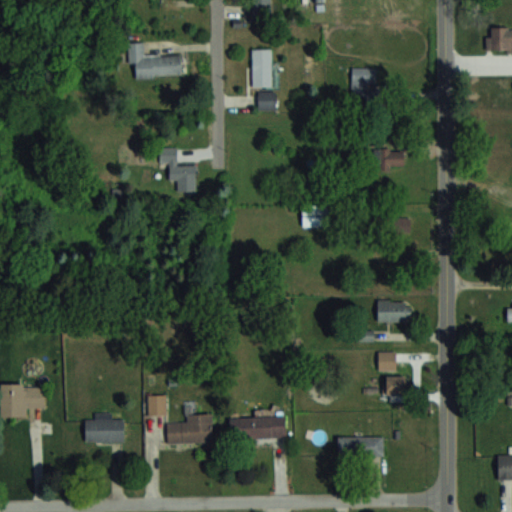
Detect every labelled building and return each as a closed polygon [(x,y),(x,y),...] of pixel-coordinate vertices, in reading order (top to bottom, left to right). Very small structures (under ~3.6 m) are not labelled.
[(277,0),(249,0),(250,11),(278,11),(277,0)] [(511,51),(511,27),(489,27),(489,52),(511,51)] [(128,42),(129,63),(135,63),(136,76),(182,74),(181,53),(145,55),(144,41),(128,42)] [(252,85),(272,85),(272,48),(252,48),(252,85)] [(351,96),(376,96),(376,67),(351,67),(351,96)] [(258,109),(276,109),(276,90),(258,90),(258,109)] [(169,179),(177,179),(177,191),(195,191),(196,164),(177,164),(177,147),(160,147),(160,162),(169,163),(169,179)] [(403,148),(375,148),(375,167),(403,167),(403,148)] [(330,206),(302,206),(302,226),(330,226),(330,206)] [(391,231),(410,231),(410,217),(391,217),(391,231)] [(377,298),(377,320),(410,320),(410,298),(377,298)] [(372,330),(353,330),(353,340),(372,340),(372,330)] [(396,350),(378,350),(378,369),(396,369),(396,350)] [(385,394),(405,394),(405,375),(385,375),(385,394)] [(27,416),(27,407),(45,407),(45,384),(1,384),(1,416),(27,416)] [(165,396),(149,396),(149,414),(165,414),(165,396)] [(124,440),(124,412),(93,412),(93,415),(86,415),(86,440),(124,440)] [(212,414),(186,414),(186,421),(167,421),(167,442),(212,442),(212,414)] [(285,437),(285,416),(230,416),(230,437),(285,437)] [(383,435),(338,435),(338,454),(383,454),(383,435)] [(497,481),(511,481),(511,454),(497,454),(497,481)]
